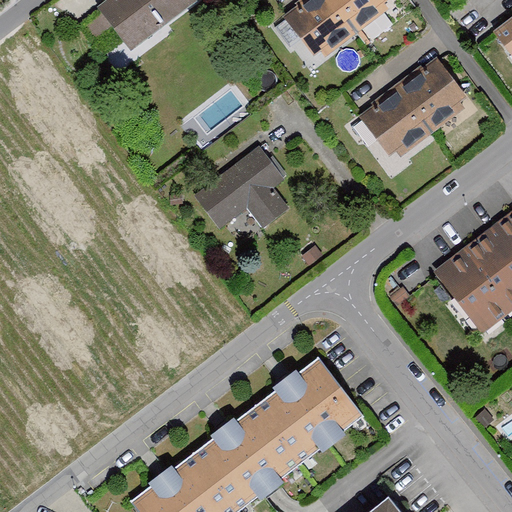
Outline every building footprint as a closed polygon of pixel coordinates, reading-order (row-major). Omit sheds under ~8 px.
[(121,0),(81,31),(97,52),(120,35),(135,54),(197,7),(191,0),(121,0)] [(319,0),(290,23),(319,60),(326,55),(331,61),(362,37),(332,0),(319,0)] [(332,0),(362,37),(391,15),(387,11),(393,6),(388,0),(332,0)] [(511,52),(511,29),(501,38),(511,52)] [(402,94),(435,140),(469,116),(463,108),(468,105),(441,66),(402,94)] [(402,94),(364,122),(391,161),(400,154),(405,160),(435,140),(402,94)] [(262,156),(196,203),(219,235),(251,213),(266,234),(290,216),(273,193),(283,186),(262,156)] [(511,221),(495,235),(511,257),(511,221)] [(511,257),(495,235),(465,259),(511,318),(511,257)] [(511,318),(465,259),(439,279),(486,339),(511,318)] [(325,372),(265,417),(305,470),(365,424),(325,372)] [(265,417),(201,463),(237,511),(248,511),(305,470),(265,417)] [(237,511),(201,463),(138,509),(140,511),(237,511)] [(402,511),(391,498),(372,511),(402,511)]
